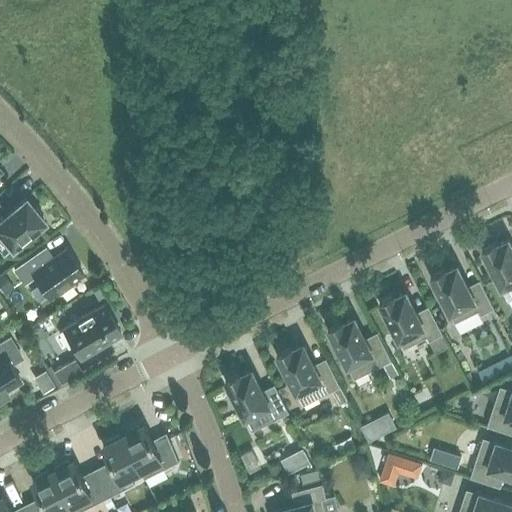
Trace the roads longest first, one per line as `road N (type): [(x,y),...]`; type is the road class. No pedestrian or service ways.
road 1 (residential): [(177,353),(511,185)]
road 2 (residential): [(177,353),(60,179),(0,117)]
road 3 (residential): [(0,444),(177,353)]
road 4 (residential): [(177,353),(234,511)]
